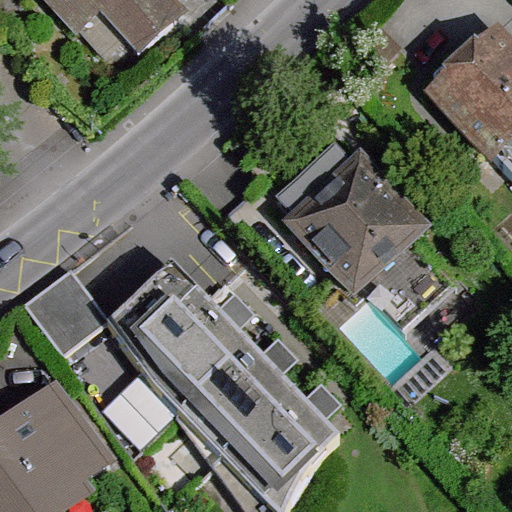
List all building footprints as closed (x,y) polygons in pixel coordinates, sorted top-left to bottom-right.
[(34,0),(78,49),(101,29),(140,73),(190,29),(163,0),(34,0)] [(511,162),(511,38),(509,35),(428,108),(493,180),(511,162)] [(423,228),(361,159),(290,223),(362,303),(370,296),(405,336),(456,290),(411,240),(423,228)] [(79,271),(34,305),(72,356),(118,323),(79,271)] [(299,511),(344,447),(175,272),(112,332),(154,392),(272,511),(299,511)] [(0,511),(68,511),(119,476),(57,393),(0,432),(0,511)]
